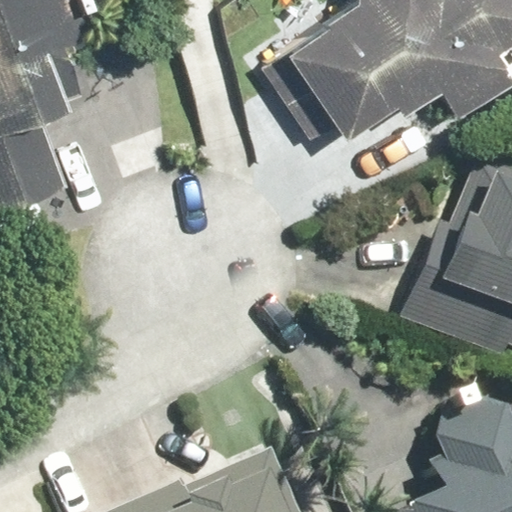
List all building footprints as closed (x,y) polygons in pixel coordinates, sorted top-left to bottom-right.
[(0,0),(0,206),(53,186),(25,116),(66,100),(46,51),(83,37),(68,0),(0,0)] [(328,0),(327,6),(263,50),(319,132),(372,96),(379,107),(419,80),(439,109),(481,81),(462,54),(511,19),(511,13),(502,0),(328,0)] [(434,219),(394,318),(494,358),(497,350),(511,356),(511,180),(473,165),(449,225),(434,219)] [(511,511),(511,449),(501,455),(481,409),(454,397),(427,409),(413,440),(419,456),(409,462),(418,491),(379,508),(380,511),(511,511)] [(169,477),(89,511),(282,511),(256,453),(174,489),(169,477)]
